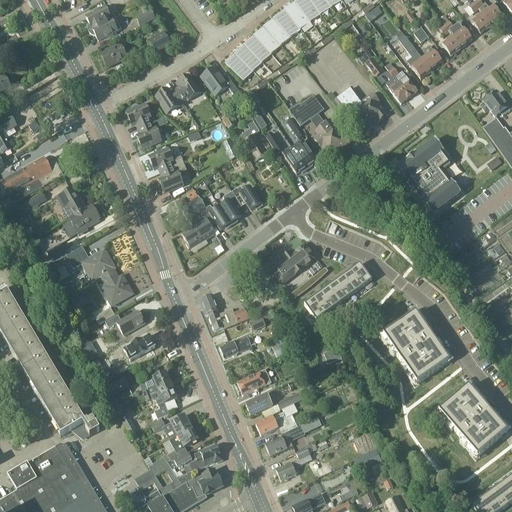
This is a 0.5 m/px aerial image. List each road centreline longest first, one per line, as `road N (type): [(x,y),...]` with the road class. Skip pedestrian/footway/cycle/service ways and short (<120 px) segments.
road 1 (residential): [(292,213),(309,232),(372,259),(429,307),(511,411)]
road 2 (residential): [(511,46),(292,213)]
road 3 (tertiary): [(260,501),(174,299)]
road 4 (tertiary): [(174,299),(97,108)]
road 5 (residential): [(292,213),(174,299)]
road 6 (unclassified): [(213,41),(97,108)]
road 7 (tertiary): [(97,108),(36,0)]
